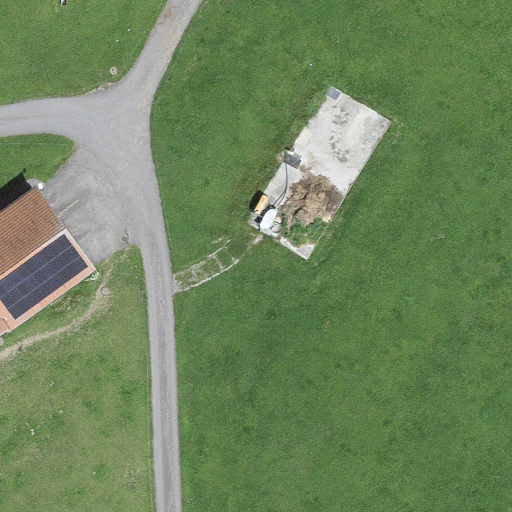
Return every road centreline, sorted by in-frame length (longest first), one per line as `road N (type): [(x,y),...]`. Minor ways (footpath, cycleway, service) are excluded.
road 1 (track): [(170,511),(154,239),(136,163),(116,120),(78,108),(0,120)]
road 2 (track): [(116,120),(184,0)]
